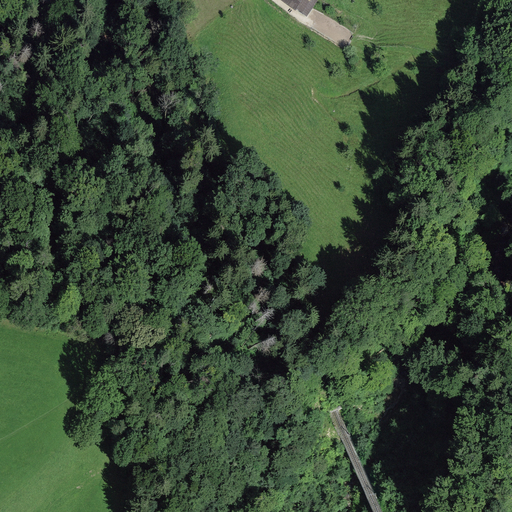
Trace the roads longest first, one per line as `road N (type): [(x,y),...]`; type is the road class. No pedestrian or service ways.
road 1 (track): [(312,348),(305,288),(268,194),(211,156),(112,43),(54,0)]
road 2 (track): [(345,125),(314,91),(356,89),(413,52),(364,50),(275,0)]
road 3 (track): [(0,289),(132,315)]
